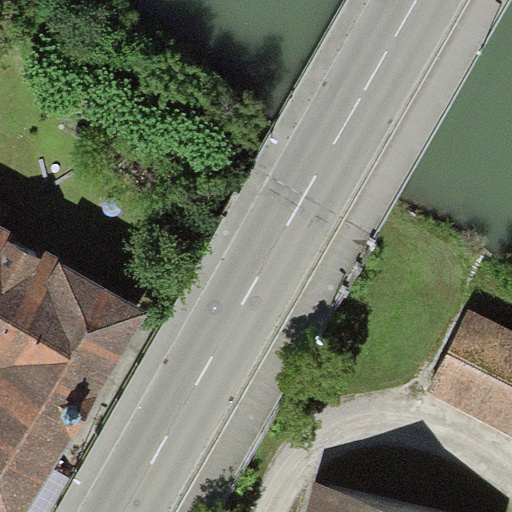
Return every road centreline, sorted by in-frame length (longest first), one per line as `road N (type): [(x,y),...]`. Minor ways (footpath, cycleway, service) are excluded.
road 1 (primary): [(126,511),(419,0)]
road 2 (track): [(195,511),(350,246)]
road 3 (track): [(511,496),(427,441),(322,454),(268,511)]
